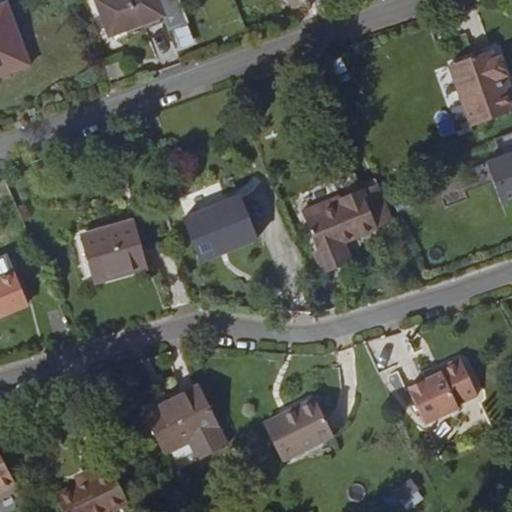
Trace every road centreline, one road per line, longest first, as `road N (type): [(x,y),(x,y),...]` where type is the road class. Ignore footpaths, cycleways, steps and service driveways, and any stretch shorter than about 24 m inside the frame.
road 1 (unclassified): [(0,375),(110,338),(326,334),(511,279)]
road 2 (residential): [(0,152),(429,0)]
